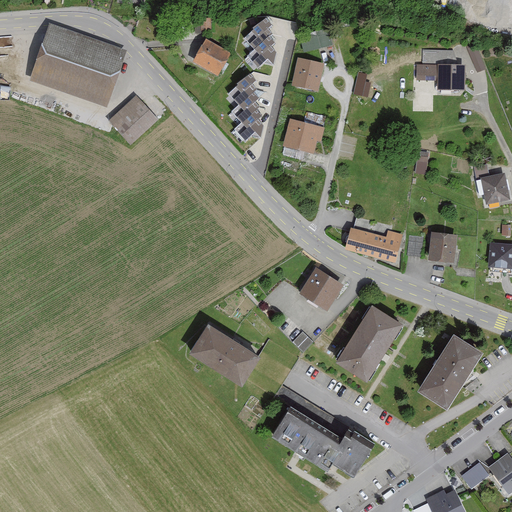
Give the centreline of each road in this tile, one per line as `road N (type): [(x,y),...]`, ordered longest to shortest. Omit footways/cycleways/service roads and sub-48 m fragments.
road 1 (residential): [(314,242),(112,33),(87,21),(0,24)]
road 2 (residential): [(511,326),(376,275),(314,242)]
road 3 (residential): [(293,377),(433,467)]
road 4 (residential): [(346,103),(314,242)]
road 5 (unknown): [(407,444),(511,372)]
